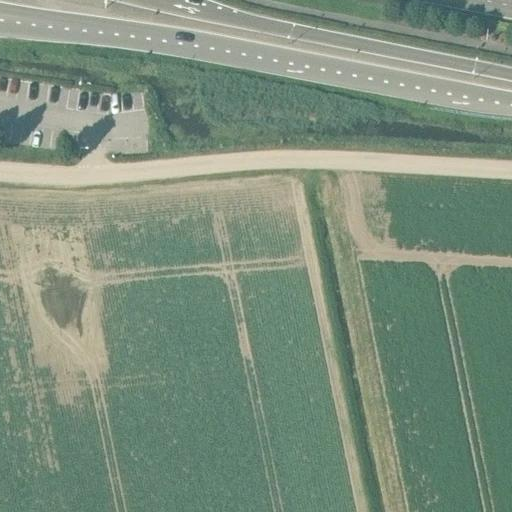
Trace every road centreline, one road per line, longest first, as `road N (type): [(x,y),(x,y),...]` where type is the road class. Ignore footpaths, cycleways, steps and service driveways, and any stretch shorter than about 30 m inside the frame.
road 1 (primary): [(0,11),(511,99)]
road 2 (primary): [(511,76),(137,0)]
road 3 (unclassified): [(159,173),(304,160),(511,172)]
road 4 (unclassified): [(159,173),(78,181),(0,176)]
